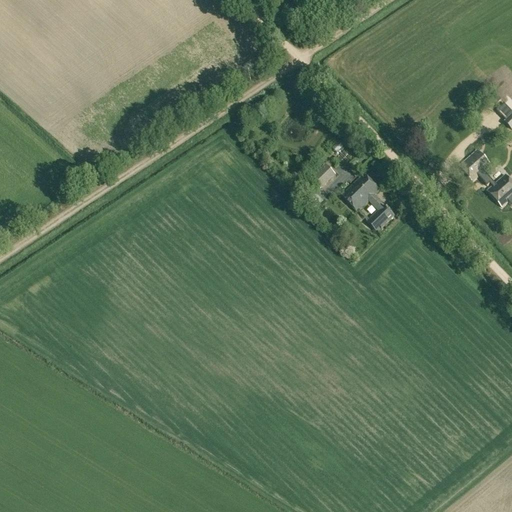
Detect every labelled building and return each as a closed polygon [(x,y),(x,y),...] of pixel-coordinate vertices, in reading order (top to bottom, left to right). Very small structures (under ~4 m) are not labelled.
[(496,104),(501,100),(495,95),(491,99),(496,104)] [(502,117),(509,110),(504,104),(496,111),(502,117)] [(480,115),(476,117),(480,124),(484,121),(480,115)] [(326,134),(322,137),(328,145),(331,142),(326,134)] [(341,154),(350,147),(345,141),(336,148),(341,154)] [(487,192),(502,208),(511,199),(511,183),(505,176),(496,184),(492,179),(489,182),(482,174),(491,166),(477,151),(459,167),(473,182),(479,177),(486,185),(486,184),(491,189),(487,192)] [(311,180),(321,191),(336,176),(326,165),(311,180)] [(367,223),(377,233),(394,216),(374,196),(379,191),(364,175),(341,197),(357,213),(369,202),(378,211),(367,223)] [(305,204),(312,212),(323,202),(315,194),(305,204)]
